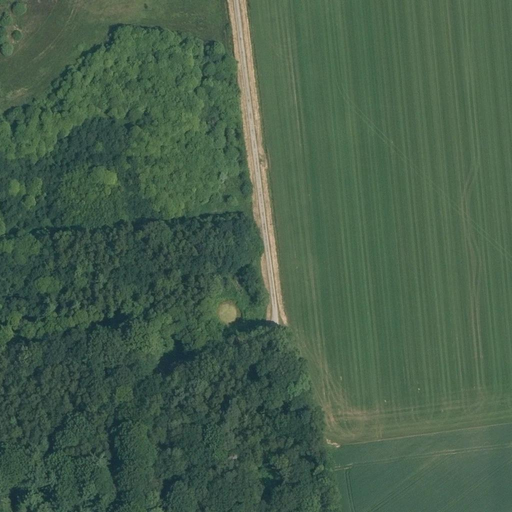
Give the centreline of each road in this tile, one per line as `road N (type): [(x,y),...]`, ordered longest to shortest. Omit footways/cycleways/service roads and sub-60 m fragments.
road 1 (unclassified): [(141,393),(271,327),(235,0)]
road 2 (track): [(0,353),(135,345),(141,409)]
road 3 (track): [(141,409),(86,466),(70,511)]
